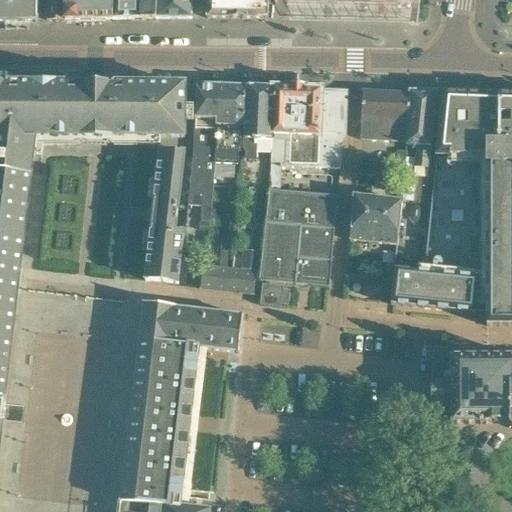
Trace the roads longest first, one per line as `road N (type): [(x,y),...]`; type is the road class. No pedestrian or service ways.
road 1 (tertiary): [(197,59),(455,62)]
road 2 (tertiary): [(38,57),(197,59)]
